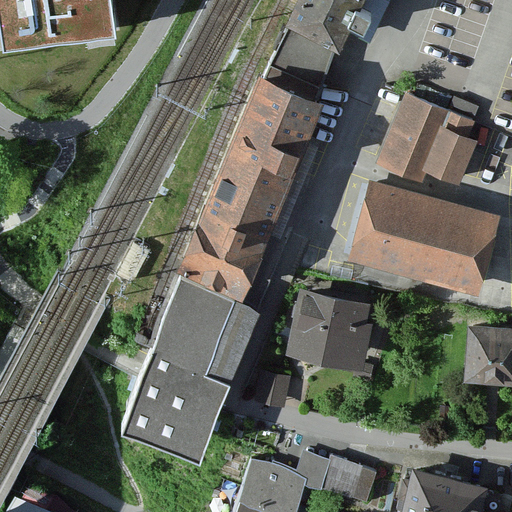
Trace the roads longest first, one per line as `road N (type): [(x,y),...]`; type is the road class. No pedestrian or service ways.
road 1 (unclassified): [(225,404),(412,0)]
road 2 (residential): [(511,453),(356,438),(225,404)]
road 3 (unknown): [(379,67),(477,81),(511,12)]
